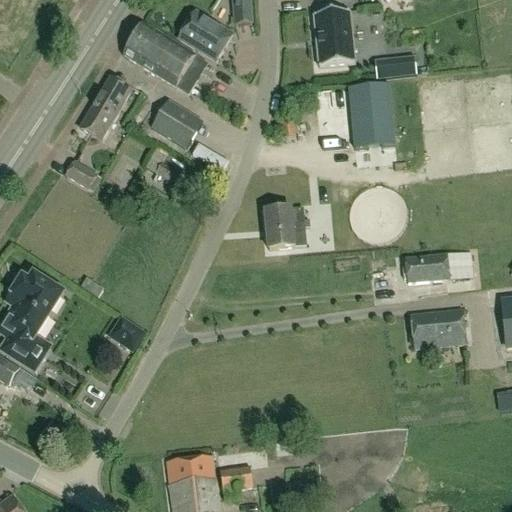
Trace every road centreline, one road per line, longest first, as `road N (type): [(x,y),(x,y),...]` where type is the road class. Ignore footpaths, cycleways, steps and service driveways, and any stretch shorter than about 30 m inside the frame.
road 1 (residential): [(75,495),(247,168),(270,90),(263,0)]
road 2 (tertiary): [(0,174),(113,0)]
